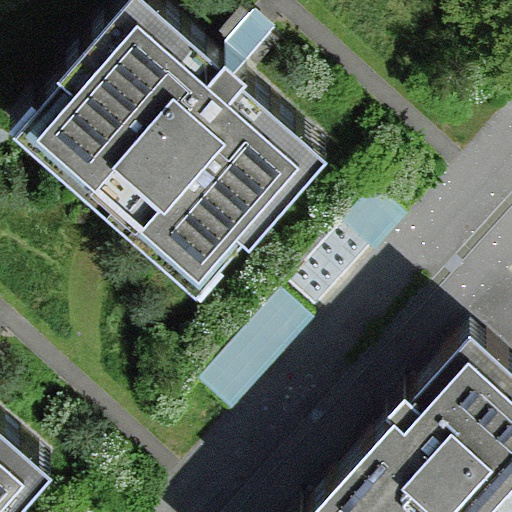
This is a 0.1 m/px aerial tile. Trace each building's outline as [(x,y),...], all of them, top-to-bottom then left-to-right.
[(171,0),(86,0),(0,102),(0,121),(197,289),(329,134),(171,0)] [(288,275),(206,364),(239,394),(321,305),(288,275)] [(335,442),(414,511),(475,511),(511,470),(511,332),(466,292),(335,442)] [(0,399),(0,511),(4,511),(58,450),(0,399)] [(414,511),(335,442),(273,511),(414,511)]
